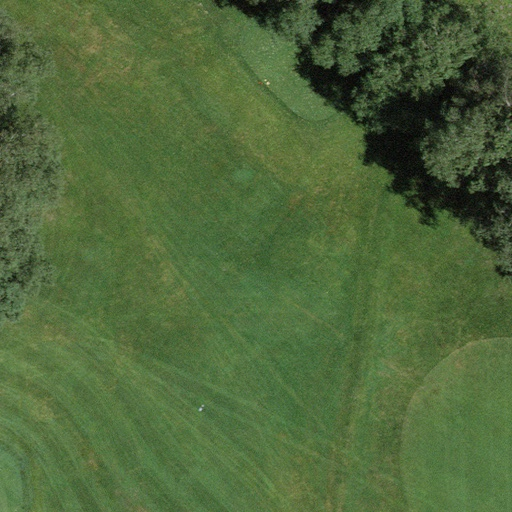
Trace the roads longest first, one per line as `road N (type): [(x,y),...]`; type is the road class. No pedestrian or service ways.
road 1 (track): [(394,87),(337,511)]
road 2 (unknown): [(511,138),(394,35)]
